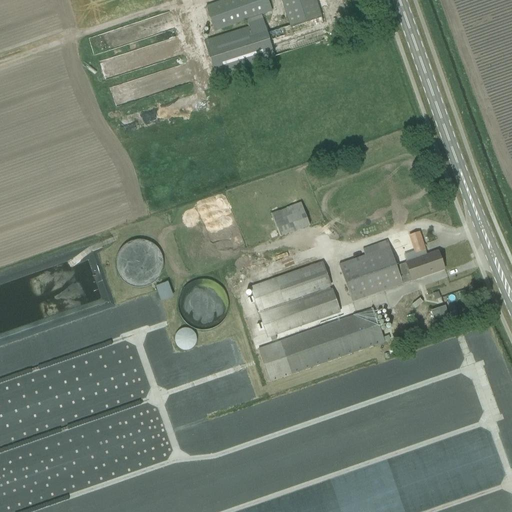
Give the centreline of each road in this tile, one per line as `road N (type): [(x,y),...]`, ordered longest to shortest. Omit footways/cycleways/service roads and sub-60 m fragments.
road 1 (primary): [(511,296),(402,0)]
road 2 (track): [(192,6),(0,65)]
